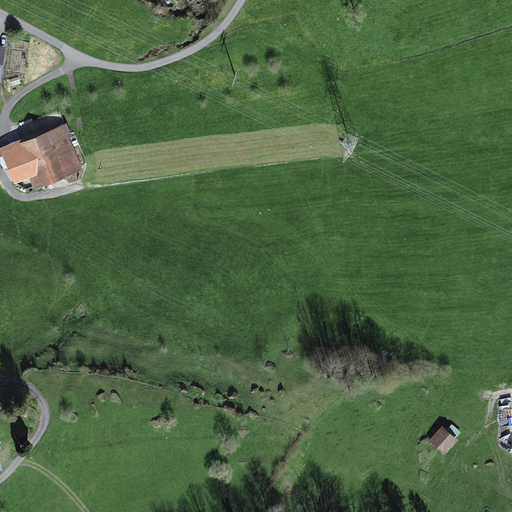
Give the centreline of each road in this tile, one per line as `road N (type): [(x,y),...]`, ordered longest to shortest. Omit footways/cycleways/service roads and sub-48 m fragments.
road 1 (unclassified): [(0,14),(85,63),(145,71),(187,55),(221,30),(242,0)]
road 2 (unclassified): [(0,384),(19,385),(38,399),(43,416),(42,435),(0,479)]
